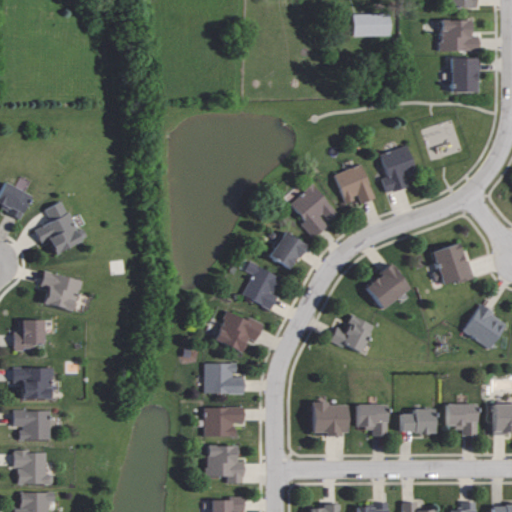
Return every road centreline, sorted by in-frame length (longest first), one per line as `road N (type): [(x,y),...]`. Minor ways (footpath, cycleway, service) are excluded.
road 1 (residential): [(511,125),(501,158),(473,192),(373,237),(328,276),(280,380),(279,511)]
road 2 (residential): [(279,470),(511,470)]
